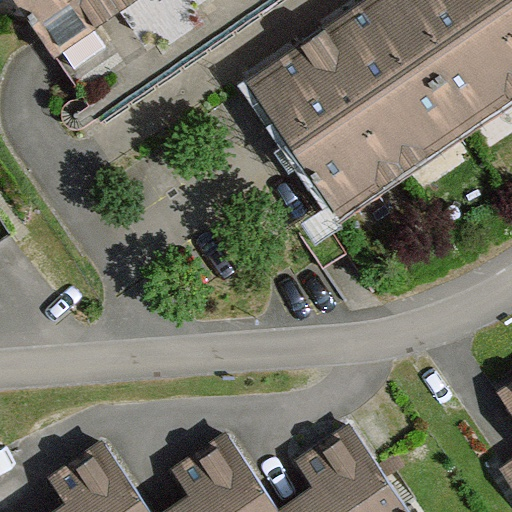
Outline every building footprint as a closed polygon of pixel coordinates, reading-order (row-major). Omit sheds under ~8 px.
[(0,0),(41,56),(118,0),(0,0)] [(323,221),(470,117),(386,0),(358,0),(230,85),(314,207),(323,221)] [(511,0),(386,0),(470,117),(511,88),(511,0)] [(0,248),(11,240),(0,224),(0,248)] [(511,442),(485,460),(511,501),(511,364),(488,379),(511,417),(511,442)] [(297,476),(260,502),(265,511),(399,511),(337,419),(283,456),(297,476)] [(265,511),(260,502),(214,425),(162,457),(176,481),(137,508),(139,511),(265,511)] [(139,511),(137,508),(92,433),(38,466),(54,492),(22,511),(139,511)]
